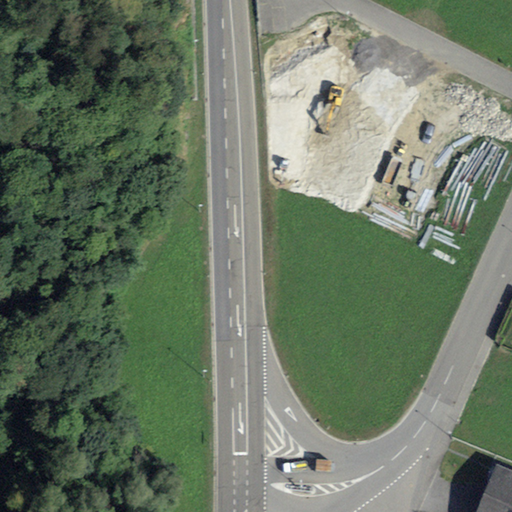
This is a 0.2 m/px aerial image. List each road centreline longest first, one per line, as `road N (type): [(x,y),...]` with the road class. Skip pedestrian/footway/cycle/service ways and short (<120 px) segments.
road 1 (secondary): [(224,0),(240,484)]
road 2 (tertiary): [(240,484),(334,488),(388,464),(441,390),(511,237)]
road 3 (residential): [(511,84),(339,0)]
